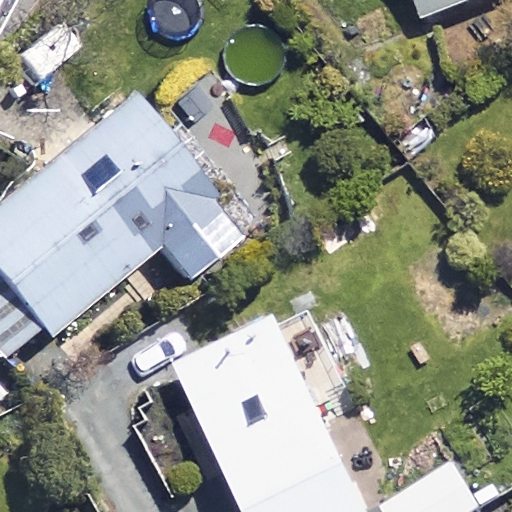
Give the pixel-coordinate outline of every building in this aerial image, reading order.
[(0,0),(0,22),(12,0),(0,0)] [(416,0),(424,16),(464,0),(416,0)] [(247,220),(133,80),(0,189),(0,352),(35,324),(42,332),(150,243),(177,277),(247,220)] [(363,511),(369,510),(276,314),(176,361),(247,511),(363,511)] [(466,511),(480,503),(452,458),(380,504),(385,511),(466,511)]
